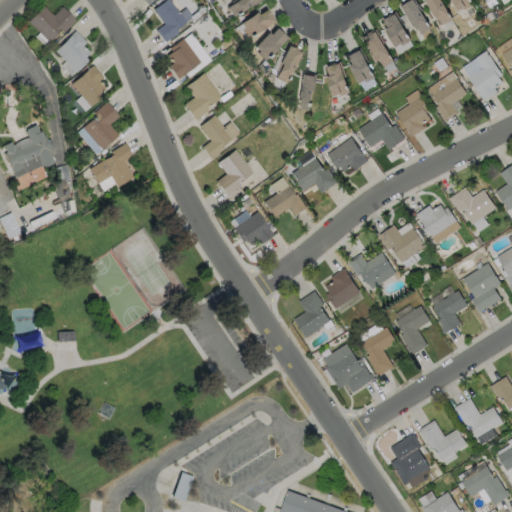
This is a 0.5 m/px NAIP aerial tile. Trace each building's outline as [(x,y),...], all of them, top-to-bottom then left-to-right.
[(177,31),(163,41),(154,29),(162,23),(152,8),(163,0),(167,0),(184,21),(175,28),(177,31)] [(258,0),(248,7),(247,6),(231,16),(224,7),(234,0),(258,0)] [(430,28),(420,34),(417,29),(415,30),(413,26),(411,26),(409,22),(409,20),(399,4),(407,0),(414,0),(421,11),(420,12),(430,28)] [(439,0),(451,19),(441,24),(438,19),(437,20),(434,17),(433,17),(430,13),(430,11),(423,0),(439,0)] [(469,0),(473,5),(464,11),(463,9),(458,12),(450,0),(469,0)] [(42,5),(51,15),(60,6),(74,20),(61,32),(59,29),(46,41),(26,21),(42,5)] [(264,9),(273,21),(259,31),(258,29),(245,38),(239,30),(241,28),(237,24),(254,12),(256,15),(264,9)] [(394,14),(410,40),(401,46),(400,44),(394,47),(384,30),(387,28),(382,20),(387,16),(388,17),(394,14)] [(274,27),(285,38),(274,49),(273,48),(262,60),(254,53),(256,51),(251,47),(265,32),(267,34),(274,27)] [(53,50),(73,30),(85,41),(81,45),(88,52),(83,57),(86,60),(74,71),(53,50)] [(374,32),(392,61),(382,67),(374,54),(372,55),(363,39),(374,32)] [(199,61),(176,78),(167,65),(171,62),(165,55),(170,51),(168,47),(182,37),(199,61)] [(285,45),(291,47),(295,49),(295,50),(299,52),(292,67),(290,66),(282,83),(272,78),(278,64),(276,63),(285,45)] [(511,78),(507,71),(511,68),(501,54),(511,46),(511,78)] [(374,77),(365,82),(364,80),(358,83),(349,66),(351,64),(347,56),(359,50),(374,77)] [(496,91),(483,100),(468,77),(481,68),(474,57),(485,50),(501,74),(497,76),(501,82),(493,87),(496,91)] [(349,93),(339,96),(338,94),(332,96),(326,77),(329,76),(325,66),(340,61),(344,74),(343,75),(349,93)] [(101,95),(88,106),(69,83),(91,65),(101,77),(98,80),(104,87),(98,92),(101,95)] [(207,109),(193,119),(182,104),(192,97),(183,85),(201,72),(218,96),(204,106),(207,109)] [(315,76),(313,90),(312,90),(308,110),(297,108),(298,102),(296,102),(297,97),(296,97),(297,92),(297,90),(300,73),(315,76)] [(456,112),(444,120),(435,106),(438,104),(431,94),(455,78),(465,93),(450,103),(456,112)] [(423,127),(411,136),(395,112),(419,96),(429,110),(425,113),(429,118),(421,124),(423,127)] [(117,134),(100,149),(81,127),(93,116),(91,113),(104,101),(117,116),(107,124),(117,134)] [(381,112),(391,127),(394,124),(403,138),(388,149),(381,139),(370,147),(357,128),(381,112)] [(222,148),(209,158),(200,146),(208,139),(197,125),(212,114),(230,138),(220,145),(222,148)] [(32,124),(36,131),(38,130),(41,137),(41,136),(43,140),(47,138),(51,146),(44,149),(50,161),(48,162),(47,164),(44,166),(42,165),(40,166),(39,164),(12,177),(0,153),(3,152),(0,146),(0,144),(7,141),(9,144),(12,142),(15,141),(18,139),(22,137),(24,137),(21,131),(23,130),(22,129),(32,124)] [(366,160),(353,169),(350,165),(343,170),(339,165),(336,168),(326,154),(350,137),(366,160)] [(122,161),(131,177),(115,186),(109,175),(96,183),(87,168),(110,154),(108,151),(123,142),(131,155),(122,161)] [(239,185),(225,195),(214,180),(224,173),(215,162),(233,148),(250,172),(236,182),(239,185)] [(313,156),(323,170),(327,168),(336,182),(320,192),(313,182),(302,190),(290,172),(313,156)] [(511,205),(506,209),(494,191),(506,183),(499,172),(511,163),(511,205)] [(286,185),(293,195),(296,193),(305,207),(293,215),(287,206),(272,217),(262,201),(286,185)] [(464,186),(470,196),(482,189),(494,207),(470,223),(460,209),(457,211),(448,197),(464,186)] [(439,204),(443,209),(446,207),(456,221),(432,238),(415,214),(428,205),(431,209),(439,204)] [(272,234),(259,243),(256,238),(247,244),(244,239),(241,241),(231,227),(256,211),(272,234)] [(393,225),(400,235),(412,227),(424,246),(400,262),(390,247),(387,250),(377,235),(393,225)] [(511,290),(511,291),(507,286),(509,285),(504,277),(507,275),(495,256),(511,246),(506,237),(511,233),(511,290)] [(380,252),(391,267),(366,284),(359,274),(356,276),(347,262),(360,253),(366,262),(380,252)] [(499,299),(478,312),(470,299),(473,297),(462,278),(487,262),(500,283),(493,288),(499,299)] [(359,291),(334,308),(325,294),(328,292),(324,286),(332,281),(330,277),(343,268),(359,291)] [(329,321),(306,337),(293,319),(304,311),(298,301),(314,290),(323,304),(320,307),(329,321)] [(460,323),(444,333),(441,329),(442,328),(437,320),(440,318),(432,305),(457,290),(466,305),(453,313),(460,323)] [(426,345),(409,355),(406,350),(408,349),(399,335),(402,333),(394,321),(419,305),(429,320),(416,328),(426,345)] [(54,325),(55,334),(73,333),(72,324),(54,325)] [(392,366),(377,375),(365,356),(368,354),(360,342),(385,326),(395,342),(382,350),(392,366)] [(351,351),(360,366),(362,364),(369,374),(370,373),(373,378),(351,391),(346,383),(338,388),(324,366),(328,364),(329,365),(351,351)] [(505,376),(511,386),(511,385),(511,405),(508,408),(501,396),(498,398),(493,389),(491,390),(489,386),(505,376)] [(469,397),(479,414),(492,406),(501,421),(476,437),(469,425),(464,427),(452,408),(469,397)] [(433,419),(444,436),(456,428),(466,444),(441,459),(433,447),(430,448),(418,429),(433,419)] [(408,482),(404,485),(390,462),(396,458),(390,447),(413,432),(416,438),(415,439),(420,447),(417,449),(429,467),(407,481),(408,482)] [(511,445),(511,465),(505,470),(496,455),(511,445)] [(485,465),(493,478),(495,476),(504,490),(506,489),(509,494),(492,504),(482,488),(469,496),(460,481),(485,465)] [(180,476),(193,480),(186,501),(173,497),(180,476)] [(446,491),(458,510),(461,508),(463,511),(423,511),(420,506),(427,501),(428,503),(446,491)] [(282,511),(289,493),(342,511),(282,511)]
